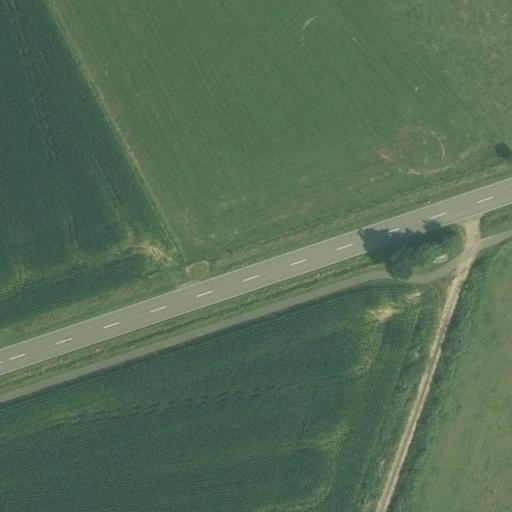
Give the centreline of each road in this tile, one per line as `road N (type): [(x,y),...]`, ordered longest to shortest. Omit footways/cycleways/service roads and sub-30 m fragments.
road 1 (tertiary): [(0,362),(511,191)]
road 2 (track): [(380,511),(465,253),(469,206)]
